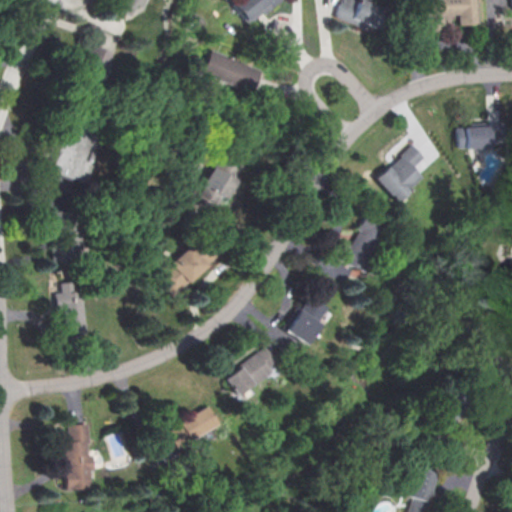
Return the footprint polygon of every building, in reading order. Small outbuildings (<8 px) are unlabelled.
[(113,0),(111,6),(129,14),(135,1),(141,4),(142,0),(113,0)] [(236,0),(231,4),(246,23),(275,0),(236,0)] [(338,0),(367,0),(389,9),(382,26),(368,21),(364,29),(332,16),(338,0)] [(418,0),(471,0),(472,22),(453,23),(453,12),(439,12),(439,30),(420,31),(418,0)] [(73,89),(92,97),(112,49),(93,41),(73,89)] [(211,46),(260,67),(249,93),(200,72),(211,46)] [(51,171),(89,183),(96,160),(92,159),(99,135),(57,122),(53,135),(61,137),(51,171)] [(452,123),(502,124),(502,139),(488,139),(488,148),(452,147),(452,123)] [(371,174),(410,141),(422,155),(410,165),(419,176),(405,189),(409,193),(396,204),(371,174)] [(195,198),(218,211),(246,163),(222,149),(195,198)] [(50,259),(84,258),(83,227),(77,228),(76,208),(55,208),(57,240),(50,240),(50,259)] [(327,254),(349,267),(376,221),(360,212),(351,226),(356,229),(348,243),(337,237),(327,254)] [(158,278),(178,297),(223,250),(204,231),(158,278)] [(64,333),(87,331),(83,290),(74,291),(73,280),(59,282),(60,291),(51,292),(53,307),(61,306),(64,333)] [(281,329),(307,345),(329,308),(308,296),(301,307),(296,304),(281,329)] [(470,351),(489,363),(511,324),(511,311),(498,304),(470,351)] [(224,380),(240,401),(276,374),(271,368),(276,364),(262,345),(238,364),(241,368),(224,380)] [(428,417),(446,428),(469,393),(450,381),(428,417)] [(166,429),(179,449),(219,425),(207,404),(166,429)] [(61,489),(85,487),(84,469),(89,469),(88,453),(84,453),(84,442),(88,442),(87,421),(63,423),(64,439),(60,439),(61,468),(59,468),(61,489)] [(403,511),(421,511),(435,473),(412,465),(402,494),(408,497),(403,511)]
